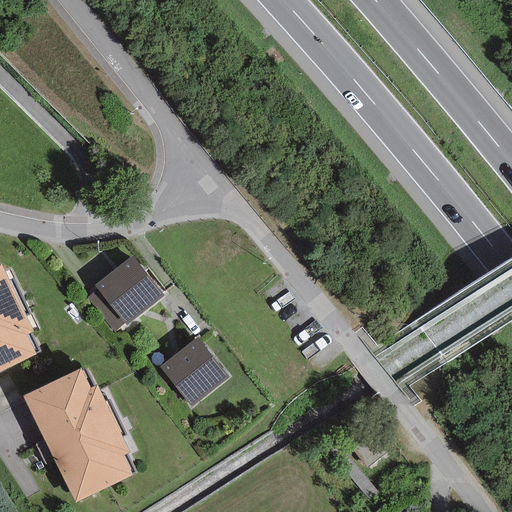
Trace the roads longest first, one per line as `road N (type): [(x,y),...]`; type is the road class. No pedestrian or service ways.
road 1 (residential): [(483,511),(251,224),(199,184)]
road 2 (motorway): [(275,0),(511,276)]
road 3 (residential): [(199,184),(159,110),(72,0)]
road 4 (motorway): [(511,162),(372,0)]
road 5 (residential): [(0,222),(61,233),(114,230),(199,184)]
